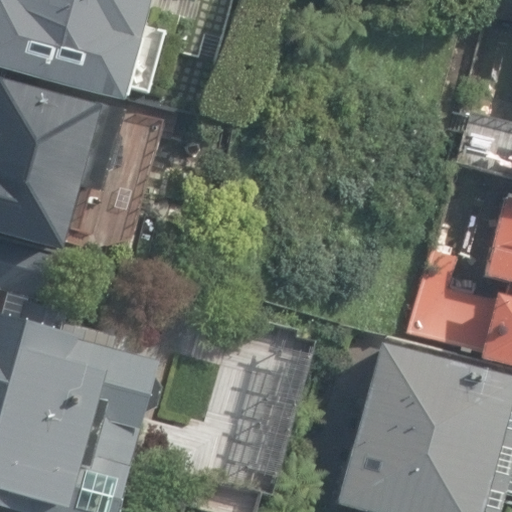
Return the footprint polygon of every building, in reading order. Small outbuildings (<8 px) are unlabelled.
[(166,0),(0,0),(0,64),(140,98),(166,0)] [(101,102),(0,79),(0,226),(62,243),(101,102)] [(511,181),(511,127),(468,116),(455,166),(511,181)] [(511,198),(505,196),(482,282),(511,289),(511,304),(493,299),(492,303),(449,290),(457,261),(429,253),(405,335),(479,357),(477,365),(511,374),(511,198)] [(117,511),(158,356),(0,315),(0,495),(64,511),(117,511)] [(511,385),(377,348),(331,510),(339,511),(497,511),(502,498),(511,500),(511,385)]
